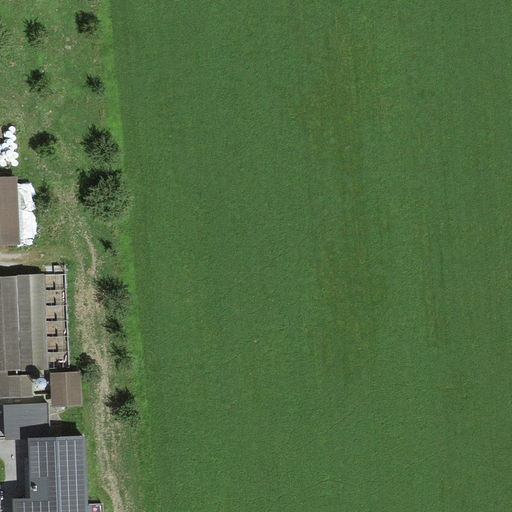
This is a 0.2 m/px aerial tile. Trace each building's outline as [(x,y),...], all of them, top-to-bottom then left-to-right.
[(0,240),(20,240),(18,173),(0,173),(0,240)] [(45,273),(0,274),(0,395),(33,394),(33,369),(48,368),(45,273)] [(82,374),(52,375),(53,408),(83,406),(82,374)] [(49,401),(4,403),(6,438),(28,438),(27,434),(51,433),(49,401)] [(89,501),(87,432),(51,433),(27,434),(28,438),(28,477),(28,496),(14,496),(14,511),(103,511),(104,501),(89,501)]
